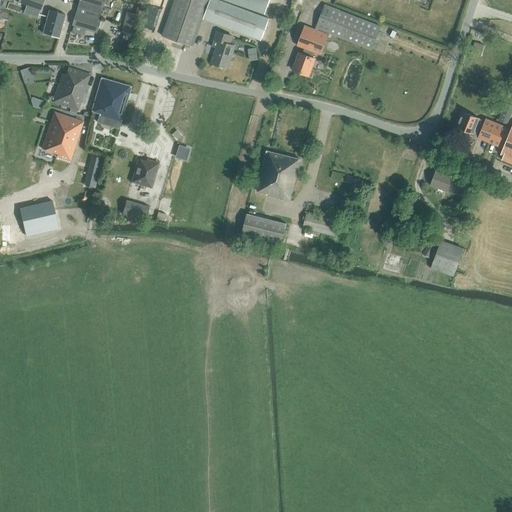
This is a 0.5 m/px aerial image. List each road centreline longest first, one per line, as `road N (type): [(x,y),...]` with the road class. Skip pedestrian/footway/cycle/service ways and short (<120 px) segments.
road 1 (unclassified): [(474,0),(436,120),(420,133),(97,62),(0,61)]
road 2 (track): [(223,262),(262,94)]
